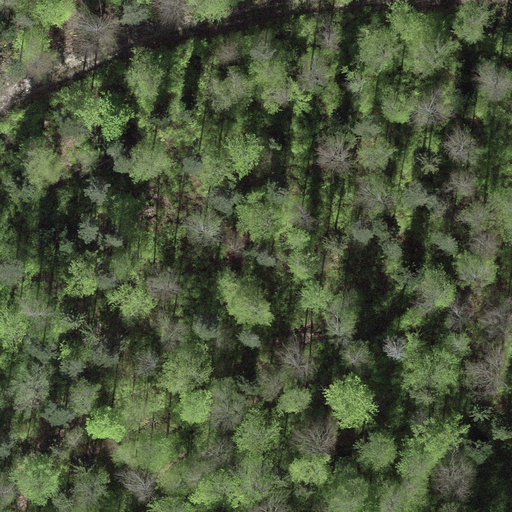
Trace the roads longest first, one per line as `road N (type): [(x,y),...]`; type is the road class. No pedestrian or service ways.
road 1 (track): [(114,511),(511,228)]
road 2 (track): [(0,100),(145,39),(349,0)]
